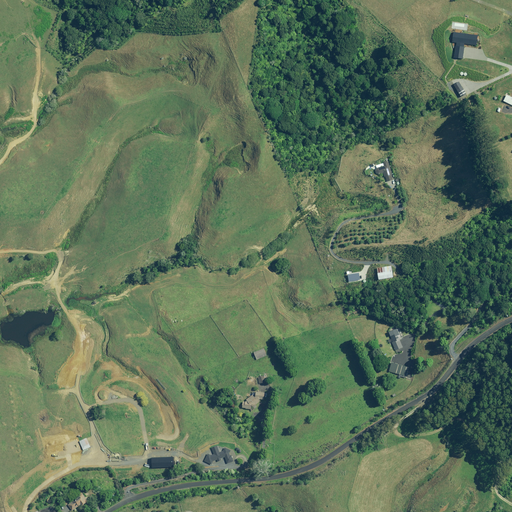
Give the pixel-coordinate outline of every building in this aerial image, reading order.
[(476,45),(477,35),(454,32),(452,42),(456,42),(454,58),(463,59),(465,44),(476,45)] [(461,97),(466,94),(458,82),(453,85),(461,97)] [(505,105),(506,102),(511,104),(511,97),(507,95),(504,101),(503,100),(501,103),(505,105)] [(380,175),(383,174),(384,177),(386,177),(387,182),(395,180),(388,159),(382,160),(383,163),(376,165),(377,167),(377,168),(376,168),(376,169),(376,170),(376,171),(376,172),(376,173),(377,173),(377,174),(378,174),(379,174),(379,175),(380,175)] [(393,277),(391,266),(377,268),(379,280),(393,277)] [(398,330),(398,328),(389,332),(393,342),(392,342),(395,350),(398,349),(399,352),(403,350),(402,348),(403,347),(400,340),(404,338),(400,329),(398,330)] [(267,356),(264,348),(254,352),(257,360),(267,356)] [(392,362),(389,372),(406,376),(409,367),(392,362)] [(257,404),(258,400),(259,398),(265,399),(265,392),(256,391),(256,397),(253,395),(247,400),(247,401),(246,402),(243,402),(243,408),(252,409),(257,404)] [(91,447),(87,438),(80,441),(83,450),(91,447)] [(110,458),(111,463),(114,462),(113,461),(119,460),(119,456),(112,456),(112,454),(107,455),(107,458),(110,458)] [(89,501),(83,493),(78,496),(79,497),(75,499),(75,500),(68,505),(72,511),(81,505),(82,506),(89,501)]
